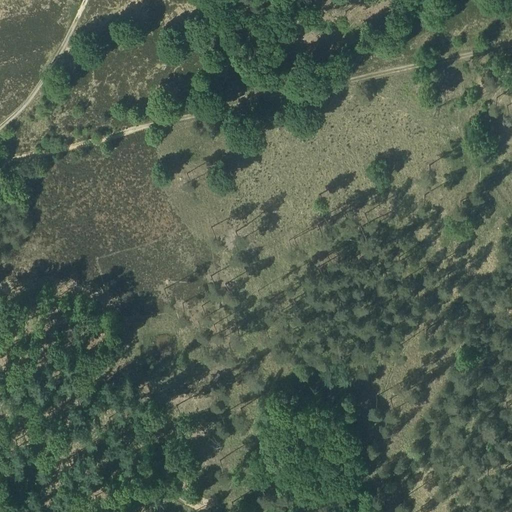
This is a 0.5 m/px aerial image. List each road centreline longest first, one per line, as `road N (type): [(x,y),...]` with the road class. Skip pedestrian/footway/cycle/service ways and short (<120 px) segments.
road 1 (track): [(511,43),(0,166)]
road 2 (unknown): [(194,511),(180,507),(145,394),(95,378),(0,407)]
road 3 (track): [(0,143),(85,0)]
